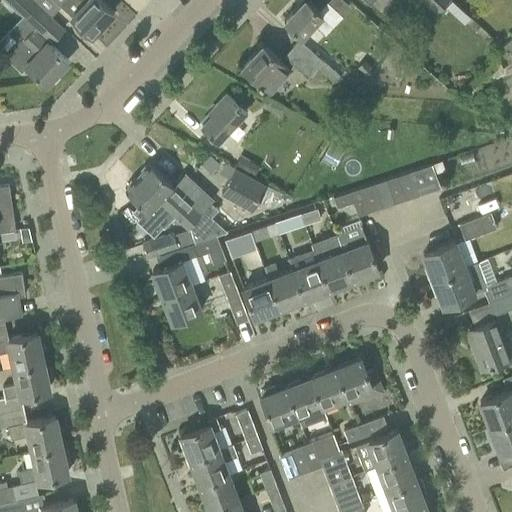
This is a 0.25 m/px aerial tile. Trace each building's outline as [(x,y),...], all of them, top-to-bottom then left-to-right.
[(6,0),(23,15),(34,25),(23,37),(5,55),(22,70),(26,65),(46,83),(48,81),(52,82),(58,75),(57,72),(68,60),(49,43),(63,29),(43,11),(31,0),(6,0)] [(61,0),(59,3),(70,15),(77,21),(91,35),(113,11),(101,0),(61,0)] [(325,34),(342,15),(327,1),(318,10),(306,0),(301,0),(284,20),(302,37),(314,23),(325,34)] [(423,0),(436,12),(437,11),(447,0),(423,0)] [(299,39),(291,47),(324,72),(333,80),(337,83),(343,77),(339,74),(299,39)] [(290,70),(276,57),(262,43),(241,65),(258,81),(257,82),(261,86),(262,85),(270,92),(290,70)] [(324,72),(291,47),(283,55),(308,76),(315,82),(324,72)] [(245,112),(240,107),(226,93),(214,106),(217,108),(201,126),(218,141),(245,112)] [(286,106),(267,96),(261,106),(280,117),(286,106)] [(313,132),(322,138),(327,130),(318,124),(313,132)] [(341,124),(333,137),(345,145),(353,131),(352,130),(341,124)] [(235,165),(236,166),(253,176),(259,166),(241,155),(235,165)] [(440,187),(435,173),(445,169),(442,161),(431,164),(419,167),(409,171),(418,194),(440,187)] [(127,186),(125,189),(142,204),(134,212),(140,216),(137,219),(153,234),(162,225),(164,226),(174,216),(186,228),(187,229),(189,229),(194,242),(216,235),(225,232),(225,231),(215,223),(208,216),(215,208),(210,203),(213,199),(184,172),(173,184),(164,176),(149,162),(146,165),(144,164),(140,169),(141,171),(135,177),(133,180),(130,179),(126,183),(127,186)] [(259,199),(266,185),(236,168),(221,192),(252,210),(259,199)] [(418,194),(409,171),(397,175),(406,199),(418,194)] [(406,199),(397,175),(385,179),(394,203),(406,199)] [(394,203),(385,179),(373,183),(382,207),(394,203)] [(382,207),(373,183),(361,187),(370,211),(382,207)] [(0,184),(0,231),(15,229),(8,184),(0,184)] [(370,211),(361,187),(349,191),(336,195),(333,196),(337,206),(352,201),(357,215),(370,211)] [(316,207),(300,213),(304,223),(319,218),(316,207)] [(478,261),(469,237),(496,227),(490,211),(458,223),(464,239),(455,243),(454,240),(442,245),(423,252),(433,278),(464,266),(478,261)] [(304,223),(300,213),(284,218),(288,228),(304,223)] [(269,235),(266,224),(250,230),(254,240),(269,235)] [(378,269),(371,250),(367,240),(362,225),(336,235),(342,249),(353,278),(364,274),(368,275),(375,273),(376,270),(378,269)] [(28,226),(20,227),(22,241),(31,239),(28,226)] [(173,232),(142,242),(147,257),(178,247),(194,242),(189,229),(187,229),(174,234),(173,232)] [(194,242),(192,243),(196,255),(209,251),(213,263),(224,259),(225,258),(216,235),(194,242)] [(234,235),(224,238),(224,239),(231,257),(241,253),(235,235),(234,235)] [(353,278),(342,249),(336,235),(312,244),(317,259),(328,288),(353,278)] [(328,288),(317,259),(303,264),(299,255),(289,259),(292,268),(303,297),(328,288)] [(181,259),(171,263),(152,270),(162,295),(191,284),(181,259)] [(511,274),(487,284),(483,274),(478,261),(464,266),(433,278),(443,304),(483,289),(488,302),(511,292),(511,274)] [(303,297),(292,268),(279,273),(274,262),(265,266),(269,277),(268,277),(279,307),(303,297)] [(217,275),(229,304),(236,323),(248,318),(228,270),(217,275)] [(21,272),(2,275),(0,274),(0,316),(22,313),(19,295),(25,294),(21,272)] [(279,307),(268,277),(242,287),(254,316),(279,307)] [(201,310),(194,291),(191,284),(162,295),(172,321),(201,310)] [(511,307),(511,292),(488,302),(493,315),(511,307)] [(511,356),(497,318),(487,321),(469,328),(477,351),(474,352),(481,369),(511,356)] [(6,332),(4,332),(0,333),(0,352),(10,350),(13,366),(42,360),(36,331),(8,337),(6,332)] [(360,357),(335,366),(346,395),(368,387),(371,395),(382,391),(374,368),(366,371),(360,357)] [(48,389),(42,360),(13,366),(17,382),(2,385),(4,396),(0,397),(0,412),(23,407),(20,395),(48,389)] [(346,395),(335,366),(311,376),(322,405),(346,395)] [(322,405),(311,376),(286,385),(297,414),(310,409),(315,421),(326,416),(322,405)] [(297,414),(286,385),(275,389),(273,385),(260,390),(262,394),(261,395),(272,424),(297,414)] [(511,388),(480,401),(484,412),(482,413),(487,428),(491,427),(511,418),(511,388)] [(26,421),(23,407),(0,412),(0,426),(8,425),(11,438),(28,434),(32,450),(60,444),(54,415),(26,421)] [(235,413),(242,432),(245,438),(257,434),(247,408),(235,413)] [(382,415),(357,424),(361,436),(387,427),(382,415)] [(218,448),(212,431),(220,427),(215,416),(206,420),(208,423),(180,434),(190,459),(218,448)] [(511,418),(491,427),(496,441),(495,442),(500,454),(511,449),(511,418)] [(361,436),(357,424),(343,429),(348,441),(361,436)] [(406,454),(396,429),(367,440),(377,465),(406,454)] [(339,451),(339,449),(332,433),(301,445),(310,469),(321,465),(319,458),(339,451)] [(262,447),(257,434),(245,438),(250,452),(262,447)] [(228,473),(223,460),(237,455),(232,443),(218,448),(190,459),(199,484),(228,473)] [(67,473),(60,444),(32,450),(35,466),(18,469),(20,483),(38,479),(47,478),(67,473)] [(310,469),(301,445),(290,449),(299,474),(310,469)] [(341,448),(339,449),(339,451),(319,458),(321,465),(328,484),(351,475),(341,448)] [(299,474),(290,449),(278,453),(288,478),(299,474)] [(415,479),(406,454),(377,465),(387,490),(415,479)] [(275,483),(270,468),(259,472),(265,487),(275,483)] [(237,497),(228,473),(199,484),(208,508),(237,497)] [(360,500),(356,489),(351,475),(328,484),(338,508),(360,500)] [(415,479),(387,490),(394,511),(402,511),(425,504),(421,493),(425,491),(421,478),(416,480),(415,479)] [(275,483),(265,487),(265,488),(271,503),(275,511),(285,508),(281,499),(275,483)] [(11,485),(8,486),(0,487),(0,501),(14,499),(11,485)] [(242,511),(237,497),(208,508),(209,511),(242,511)] [(0,511),(19,511),(17,498),(14,499),(0,501),(0,511)] [(75,511),(73,498),(53,502),(45,504),(40,505),(41,508),(27,511),(26,511),(75,511)] [(364,511),(360,500),(338,508),(339,511),(364,511)]
